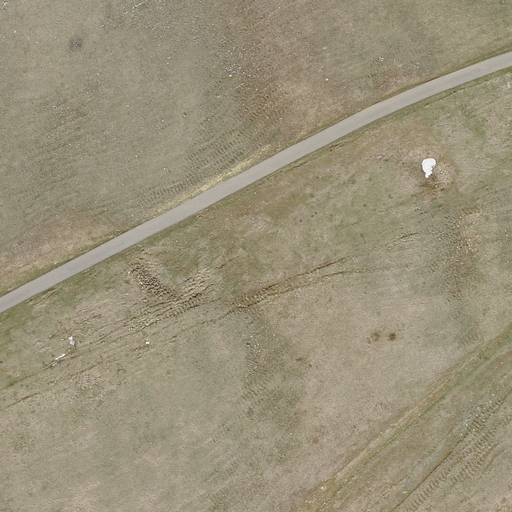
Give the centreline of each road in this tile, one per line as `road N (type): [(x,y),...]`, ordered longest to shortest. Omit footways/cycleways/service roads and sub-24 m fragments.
road 1 (track): [(0,305),(365,117),(511,59)]
road 2 (track): [(511,343),(418,407),(315,511)]
